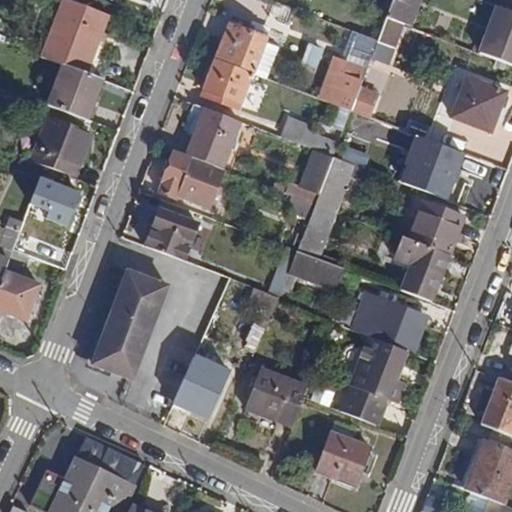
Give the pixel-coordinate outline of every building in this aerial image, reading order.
[(62,65),(86,74),(109,16),(66,0),(64,0),(42,57),(62,65)] [(421,0),(392,0),(386,17),(411,27),(421,0)] [(511,11),(497,6),(478,52),(511,65),(511,11)] [(228,25),(215,58),(253,73),(267,78),(279,48),(265,42),(266,39),(228,25)] [(304,63),(316,68),(324,50),(312,45),(304,63)] [(373,60),(392,65),(396,50),(378,45),(373,60)] [(253,73),(215,58),(202,89),(241,104),(253,73)] [(86,74),(62,65),(46,104),(52,106),(87,119),(102,81),(86,74)] [(333,73),(323,100),(350,110),(361,83),(333,73)] [(505,93),(467,79),(451,117),(490,133),(505,93)] [(87,119),(52,106),(48,117),(83,131),(87,119)] [(203,109),(186,155),(222,169),(240,123),(203,109)] [(83,131),(48,117),(31,161),(44,166),(75,178),(92,133),(83,131)] [(278,137),(314,151),(332,158),(339,140),(285,118),(278,137)] [(222,169),(186,155),(173,150),(158,192),(174,198),(175,195),(210,208),(224,170),(222,169)] [(332,158),(314,151),(299,186),(318,194),(332,158)] [(318,194),(314,204),(336,213),(344,215),(361,169),(332,158),(318,194)] [(477,174),(457,167),(453,178),(446,176),(439,195),(471,207),(479,188),(472,186),(477,174)] [(314,204),(318,194),(299,186),(289,182),(285,193),(293,196),(314,204)] [(408,240),(449,256),(464,217),(423,201),(408,240)] [(336,213),(314,204),(305,230),(296,251),(318,259),(336,213)] [(197,225),(159,210),(145,247),(183,261),(197,225)] [(9,260),(0,282),(0,311),(25,321),(39,285),(19,277),(41,218),(27,213),(19,233),(9,260)] [(0,256),(9,260),(19,233),(6,227),(0,241),(0,256)] [(449,256),(408,240),(402,238),(394,261),(408,267),(400,291),(431,302),(449,256)] [(343,269),(318,259),(296,251),(289,270),(288,274),(334,292),(343,269)] [(0,282),(9,260),(0,256),(0,282)] [(280,266),(275,278),(285,283),(288,274),(289,270),(280,266)] [(166,286),(127,271),(93,364),(131,379),(166,286)] [(222,295),(229,279),(218,274),(212,290),(222,295)] [(285,283),(275,278),(273,277),(267,293),(279,297),(285,283)] [(370,337),(407,351),(412,353),(427,318),(385,301),(370,337)] [(357,342),(338,335),(329,355),(349,363),(357,342)] [(395,380),(407,351),(370,337),(351,384),(397,402),(405,384),(395,380)] [(229,373),(194,357),(173,403),(208,419),(229,373)] [(306,387),(260,370),(245,410),(291,426),(306,387)] [(511,436),(511,382),(506,381),(499,378),(480,424),(490,428),(511,436)] [(356,432),(334,424),(317,472),(353,486),(369,447),(353,441),(356,432)] [(511,436),(490,428),(485,441),(482,440),(464,490),(489,500),(504,505),(511,484),(511,436)] [(146,466),(87,438),(67,478),(48,469),(31,506),(44,511),(107,511),(111,505),(124,511),(146,466)] [(511,511),(511,508),(504,505),(489,500),(484,511),(511,511)]
